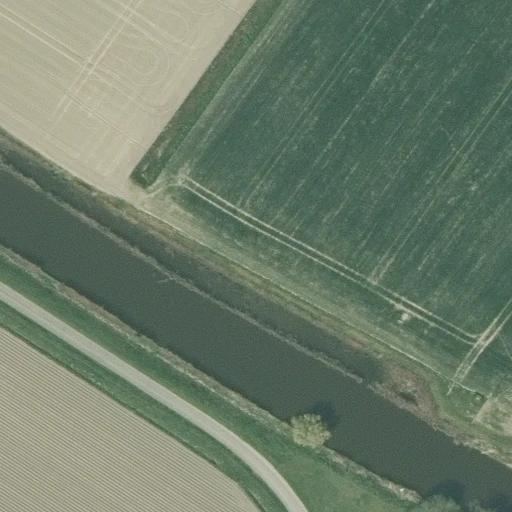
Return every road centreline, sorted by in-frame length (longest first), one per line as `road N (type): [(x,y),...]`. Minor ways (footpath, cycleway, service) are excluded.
road 1 (unclassified): [(296,511),(234,444),(0,292)]
road 2 (track): [(123,176),(250,0)]
